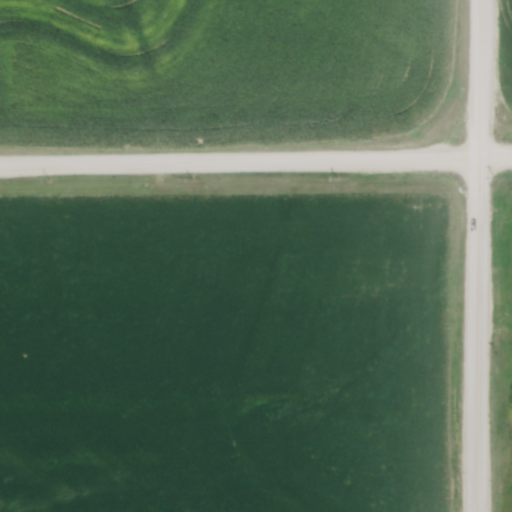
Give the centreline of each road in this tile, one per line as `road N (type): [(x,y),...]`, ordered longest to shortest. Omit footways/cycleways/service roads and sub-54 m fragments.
road 1 (residential): [(0,164),(511,156)]
road 2 (residential): [(475,0),(477,511)]
